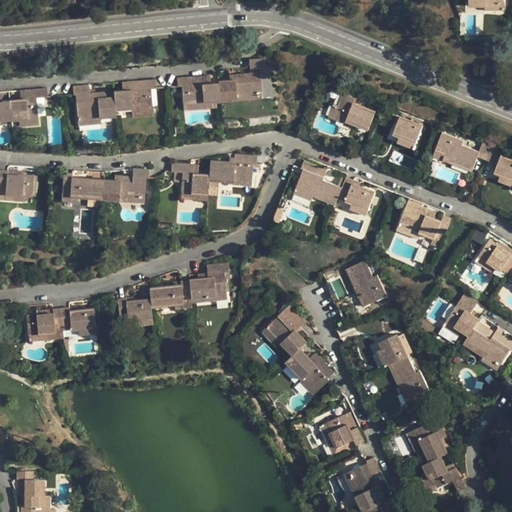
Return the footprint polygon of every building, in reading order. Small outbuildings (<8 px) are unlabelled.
[(484,6),(484,10),(503,10),(502,0),(467,0),(467,6),(484,6)] [(219,81),(219,82),(220,101),(238,99),(237,95),(262,93),(260,67),(266,66),(265,57),(249,59),(251,73),(230,74),(231,80),(219,81)] [(176,77),(177,86),(182,86),(183,105),(205,103),(220,102),(220,101),(219,82),(211,83),(210,74),(176,77)] [(123,90),(115,91),(115,97),(116,110),(132,109),(153,107),(151,89),(157,88),(156,79),(122,82),(123,90)] [(89,85),(73,86),(74,95),(76,95),(78,120),(100,118),(117,116),(116,110),(115,97),(107,98),(106,91),(90,92),(89,85)] [(21,99),(10,101),(11,120),(19,120),(38,118),(37,98),(48,97),(47,88),(25,90),(26,99),(21,99)] [(338,106),(333,119),(346,124),(348,122),(369,130),(376,112),(361,106),(363,101),(343,93),(338,106)] [(0,120),(11,120),(10,101),(1,101),(1,96),(0,96),(0,120)] [(333,119),(338,106),(334,104),(328,117),(333,119)] [(399,137),(417,144),(424,126),(400,117),(393,135),(399,137)] [(465,141),(443,132),(433,156),(473,171),(478,156),(485,159),(491,144),(484,142),(480,152),(463,145),(465,141)] [(359,146),(356,153),(363,156),(370,140),(357,134),(353,144),(359,146)] [(417,144),(399,137),(397,143),(414,150),(417,144)] [(370,140),(363,156),(371,159),(375,152),(380,154),(383,145),(370,140)] [(491,144),(485,159),(499,164),(495,173),(501,175),(511,179),(511,159),(502,156),(504,150),(491,144)] [(502,156),(511,159),(511,152),(504,150),(502,156)] [(231,162),(212,161),(210,175),(210,180),(220,180),(233,181),(233,185),(252,186),(254,164),(258,164),(258,155),(235,154),(235,157),(235,162),(231,162)] [(305,160),(301,169),(304,169),(295,192),(313,199),(314,196),(336,205),(339,198),(347,178),(342,176),(338,185),(324,180),(328,170),(305,160)] [(182,181),(182,192),(200,194),(209,194),(210,188),(210,180),(210,175),(199,174),(194,173),(195,164),(172,162),(172,171),(175,171),(183,172),(182,181)] [(116,180),(104,179),(102,199),(120,200),(120,195),(146,197),(147,177),(150,178),(150,177),(150,169),(133,168),(133,175),(116,174),(116,180)] [(0,169),(0,193),(34,196),(35,176),(24,175),(18,175),(18,170),(8,170),(0,169)] [(183,172),(175,171),(175,180),(182,181),(183,172)] [(65,173),(63,192),(85,193),(85,198),(102,199),(104,179),(72,177),(72,173),(65,173)] [(511,179),(501,175),(499,181),(511,185),(511,179)] [(354,179),(347,176),(347,178),(339,198),(353,203),(369,210),(376,192),(360,186),(353,183),(355,179),(354,179)] [(220,180),(210,180),(210,188),(219,189),(220,180)] [(34,196),(0,193),(0,199),(33,202),(34,196)] [(400,225),(421,233),(435,239),(439,231),(446,234),(452,218),(445,215),(442,222),(435,218),(437,212),(409,201),(400,225)] [(369,210),(353,203),(351,209),(367,215),(369,210)] [(421,233),(400,225),(397,230),(419,239),(421,233)] [(504,247),(499,244),(491,238),(479,256),(495,267),(502,271),(506,265),(511,269),(511,248),(506,245),(504,247)] [(495,267),(479,256),(476,261),(492,272),(495,267)] [(362,289),(370,305),(388,296),(379,275),(374,277),(367,260),(347,269),(358,291),(362,289)] [(199,278),(191,279),(193,303),(228,299),(226,272),(230,271),(229,262),(207,265),(209,273),(199,274),(199,278)] [(182,284),(150,288),(151,298),(152,307),(175,305),(193,303),(191,279),(182,280),(182,284)] [(370,305),(362,289),(358,291),(365,307),(370,305)] [(465,293),(443,327),(459,337),(463,332),(469,336),(474,328),(471,326),(474,321),(477,323),(480,320),(472,314),(479,302),(465,293)] [(126,297),(118,297),(121,321),(128,320),(128,321),(135,320),(153,319),(152,307),(151,298),(134,300),(127,301),(126,297)] [(282,343),(293,355),(300,348),(307,342),(297,331),(306,322),(290,305),(266,328),(282,343)] [(70,306),(62,307),(63,324),(64,329),(72,329),(72,330),(79,329),(97,327),(95,308),(78,310),(71,310),(70,306)] [(54,308),(42,309),(43,315),(37,315),(37,314),(27,314),(29,335),(49,333),(56,333),(56,325),(63,324),(62,307),(54,308)] [(13,308),(2,309),(2,317),(14,315),(13,308)] [(335,324),(338,332),(354,325),(350,317),(335,324)] [(354,325),(338,332),(342,339),(357,332),(354,325)] [(282,343),(266,328),(262,332),(277,348),(282,343)] [(491,339),(474,328),(469,336),(464,344),(484,357),(482,359),(498,370),(511,350),(511,338),(498,329),(491,339)] [(383,349),(391,366),(409,357),(398,334),(380,342),(383,349)] [(293,355),(286,362),(303,379),(300,381),(310,392),(326,376),(328,378),(335,372),(316,352),(310,358),(300,348),(293,355)] [(378,351),(386,368),(391,366),(383,349),(378,351)] [(416,373),(409,357),(391,366),(400,387),(405,385),(412,401),(431,392),(421,371),(416,373)] [(326,376),(310,392),(314,395),(330,380),(328,378),(326,376)] [(412,401),(405,385),(400,387),(408,403),(412,401)] [(374,420),(381,416),(374,400),(367,404),(374,420)] [(325,424),(333,441),(337,448),(355,440),(357,445),(365,442),(358,428),(356,428),(349,413),(325,424)] [(416,430),(424,448),(431,463),(443,457),(449,454),(442,439),(448,437),(439,419),(416,430)] [(333,441),(325,424),(320,426),(328,444),(333,441)] [(424,448),(416,430),(408,433),(417,451),(424,448)] [(391,436),(384,440),(392,457),(399,453),(391,436)] [(356,497),(363,511),(364,511),(381,504),(376,494),(382,491),(374,476),(382,472),(374,457),(367,461),(368,463),(350,472),(361,495),(356,497)] [(431,463),(424,466),(428,473),(435,490),(454,481),(459,492),(468,488),(464,480),(458,467),(449,471),(447,467),(443,457),(431,463)] [(447,467),(449,471),(458,467),(456,463),(447,467)] [(34,471),(17,471),(17,479),(25,479),(25,494),(25,504),(21,504),(18,504),(18,506),(18,511),(44,511),(45,495),(45,479),(34,479),(34,471)] [(361,495),(350,472),(345,474),(356,497),(361,495)] [(435,490),(428,473),(422,475),(430,492),(435,490)] [(381,504),(364,511),(391,511),(390,508),(386,501),(381,504)]
